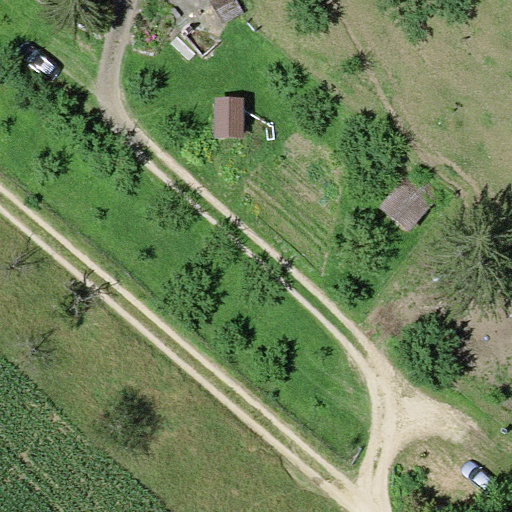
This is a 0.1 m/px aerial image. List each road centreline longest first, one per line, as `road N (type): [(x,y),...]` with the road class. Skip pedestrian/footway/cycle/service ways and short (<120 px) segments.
road 1 (track): [(371,505),(412,404),(366,343),(133,139),(120,99),(131,0)]
road 2 (track): [(377,511),(0,196)]
